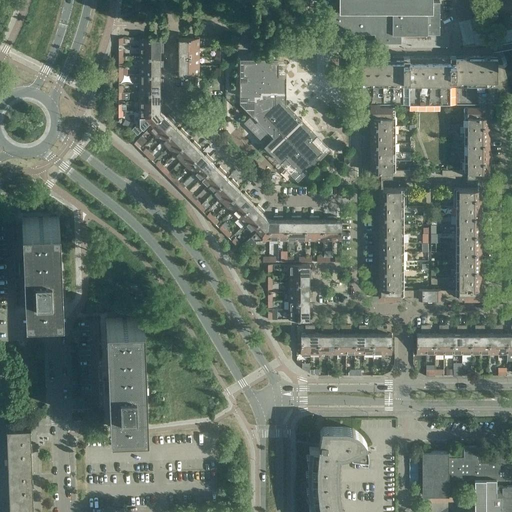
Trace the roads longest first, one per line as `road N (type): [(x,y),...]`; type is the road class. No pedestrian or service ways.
road 1 (tertiary): [(276,389),(206,270),(158,210),(56,131)]
road 2 (tertiary): [(41,149),(138,228),(180,279),(251,400)]
road 3 (unclassified): [(59,511),(55,326)]
road 4 (residential): [(357,200),(277,200),(203,127)]
road 5 (residential): [(496,180),(357,180)]
road 6 (residential): [(496,312),(496,180)]
road 7 (tertiary): [(403,387),(276,389)]
road 8 (tertiary): [(279,403),(405,402)]
